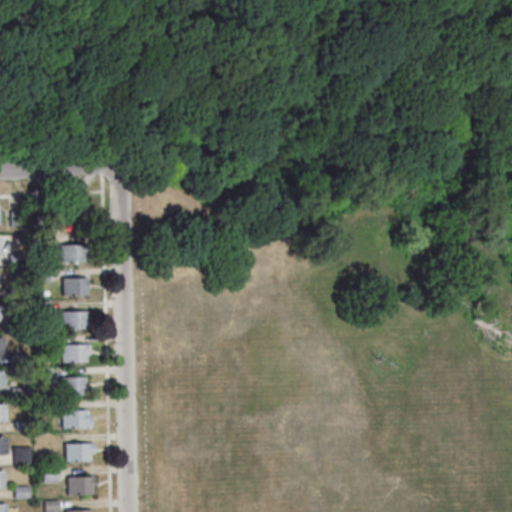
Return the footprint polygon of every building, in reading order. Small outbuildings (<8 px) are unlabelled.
[(41,215),(30,215),(30,199),(40,199),(41,215)] [(80,221),(55,222),(55,205),(83,204),(83,214),(80,214),(80,221)] [(8,211),(21,211),(22,224),(9,224),(8,211)] [(43,246),(30,246),(30,236),(43,236),(43,246)] [(86,253),(82,254),(82,261),(58,262),(57,245),(85,244),(86,253)] [(21,254),(22,264),(7,264),(7,254),(21,254)] [(46,281),(32,281),(31,268),(45,268),(46,281)] [(60,296),(59,279),(84,278),(85,295),(60,296)] [(21,286),(21,297),(8,298),(8,286),(21,286)] [(47,310),(32,310),(32,302),(46,301),(47,310)] [(20,302),(21,316),(5,316),(4,303),(20,302)] [(88,328),(59,329),(59,312),(84,311),(84,317),(88,316),(88,328)] [(59,361),(58,345),(87,343),(87,353),(84,354),(84,360),(59,361)] [(10,355),(24,354),(24,363),(10,364),(10,355)] [(50,376),(35,376),(35,367),(49,367),(50,376)] [(58,394),(57,378),(83,377),(83,394),(58,394)] [(9,388),(25,387),(26,397),(10,398),(9,388)] [(50,410),(36,410),(35,401),(49,400),(50,410)] [(88,427),(60,428),(59,411),(83,410),(83,416),(88,416),(88,427)] [(14,421),(28,420),(28,430),(14,430),(14,421)] [(62,444),(90,443),(91,453),(87,453),(88,460),(62,461),(62,444)] [(27,446),(28,463),(12,463),(11,447),(27,446)] [(55,481),(40,482),(40,468),(54,467),(55,481)] [(65,494),(64,477),(88,476),(89,493),(65,494)] [(12,487),(26,486),(27,497),(12,497),(12,487)] [(55,511),(41,511),(41,500),(55,500),(55,511)]
